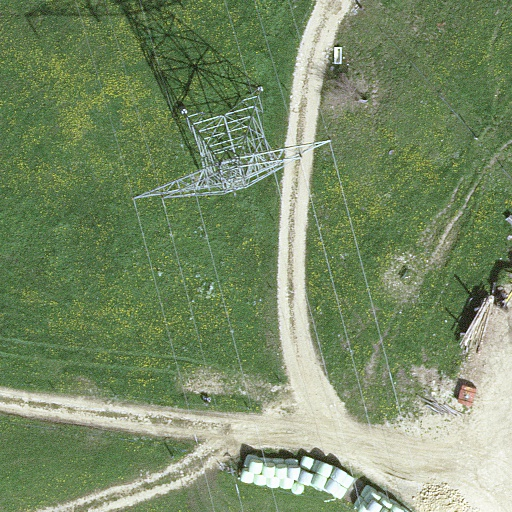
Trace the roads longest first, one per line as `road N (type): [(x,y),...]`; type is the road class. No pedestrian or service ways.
road 1 (track): [(337,0),(315,48),(292,205),(289,313),(308,446)]
road 2 (track): [(201,427),(0,402)]
road 3 (track): [(73,511),(210,464),(240,432)]
road 4 (track): [(431,511),(308,446)]
